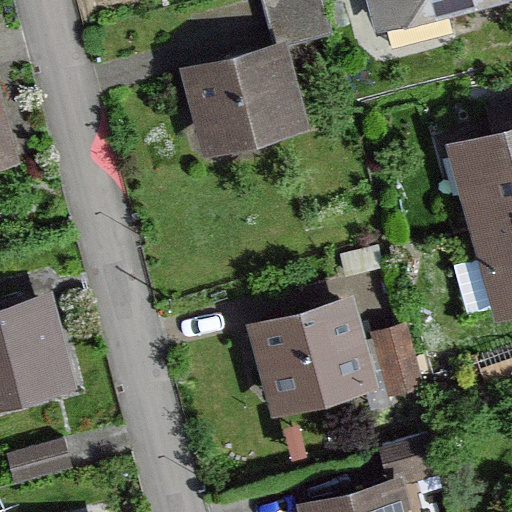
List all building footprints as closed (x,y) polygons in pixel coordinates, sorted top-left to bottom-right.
[(328,34),(318,0),(255,0),(268,44),(179,70),(204,160),(312,130),(288,45),(328,34)] [(362,0),(372,34),(499,0),(362,0)] [(0,170),(23,164),(0,78),(0,170)] [(511,303),(511,112),(446,131),(496,308),(511,303)] [(368,297),(360,268),(324,278),(331,303),(250,326),(275,417),(385,387),(386,392),(419,383),(402,323),(370,332),(360,299),(368,297)] [(0,405),(74,386),(50,296),(0,309),(0,405)] [(424,433),(377,448),(387,479),(296,507),(297,511),(414,511),(403,474),(434,465),(424,433)]
